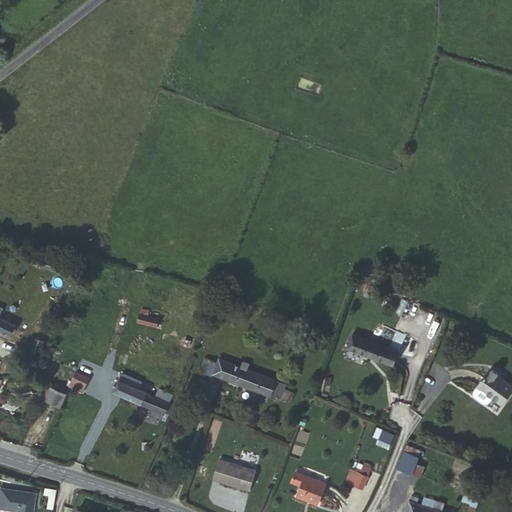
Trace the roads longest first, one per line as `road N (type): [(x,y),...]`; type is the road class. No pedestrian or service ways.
road 1 (secondary): [(182,511),(0,452)]
road 2 (unknown): [(215,375),(177,510)]
